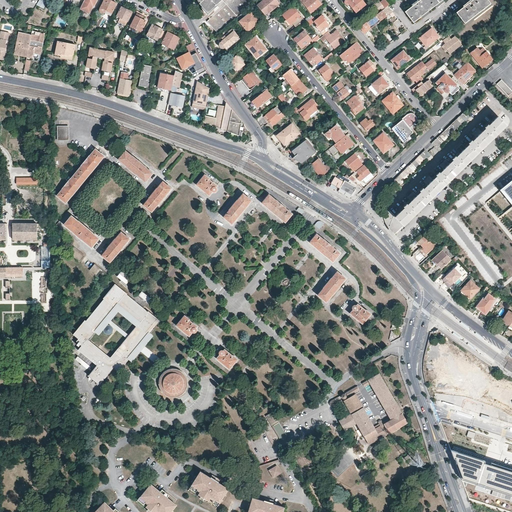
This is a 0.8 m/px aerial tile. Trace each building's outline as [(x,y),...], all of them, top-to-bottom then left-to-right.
[(39,0),(36,5),(42,8),(45,2),(42,0),(39,0)] [(91,5),(93,6),(94,6),(96,0),(84,0),(81,8),(88,12),(91,5)] [(110,15),(116,3),(110,0),(103,0),(100,9),(99,10),(99,11),(99,12),(100,12),(100,13),(101,13),(101,14),(102,14),(103,14),(103,13),(104,13),(110,15)] [(200,0),(202,2),(200,4),(208,13),(213,8),(222,0),(200,0)] [(244,11),(251,5),(255,0),(232,0),(230,2),(227,5),(226,4),(212,17),(207,21),(214,29),(218,34),(233,21),(244,11)] [(222,0),(213,8),(208,13),(212,17),(226,4),(227,5),(230,2),(232,0),(222,0)] [(277,6),(276,5),(279,3),(276,0),(264,0),(257,6),(264,15),(267,12),(268,14),(276,7),(277,6)] [(311,13),(321,4),(318,0),(300,0),(311,13)] [(366,4),(362,0),(345,0),(344,3),(346,5),(348,5),(349,4),(356,13),(366,4)] [(380,12),(385,8),(380,2),(379,0),(374,4),(380,12)] [(442,0),(420,0),(418,1),(418,0),(415,2),(416,3),(405,12),(413,23),(431,9),(442,0)] [(470,0),(467,3),(467,4),(456,13),(464,23),(478,13),(490,3),(487,0),(472,0),(471,1),(470,0)] [(126,25),(132,12),(126,9),(126,8),(122,6),(117,16),(120,18),(118,22),(126,25)] [(365,33),(392,12),(387,6),(385,8),(380,12),(375,15),(376,16),(367,22),(366,22),(360,27),(365,33)] [(289,17),(293,23),(295,26),(303,19),(293,7),(282,15),(286,20),(289,17)] [(0,12),(0,13),(0,15),(12,20),(13,18),(0,12)] [(259,22),(251,12),(239,22),(247,32),(259,22)] [(138,36),(146,21),(142,19),(143,17),(143,16),(142,16),(137,13),(128,32),(138,36)] [(316,20),(313,16),(313,17),(311,18),(310,19),(306,22),(309,26),(314,22),(316,25),(315,27),(322,35),(327,31),(325,28),(330,24),(322,15),(316,20)] [(157,41),(163,30),(155,26),(154,27),(151,26),(146,35),(157,41)] [(426,47),(439,36),(432,28),(419,38),(426,47)] [(223,52),(225,57),(232,51),(230,47),(240,38),(232,29),(228,32),(229,33),(219,41),(220,42),(219,44),(220,46),(221,48),(223,48),(224,48),(226,49),(223,52)] [(311,41),(314,44),(319,39),(317,35),(312,39),(304,30),(293,39),(297,44),(300,42),(304,47),(311,41)] [(319,39),(322,42),(326,39),(334,49),(345,40),(341,35),(340,36),(339,35),(340,34),(337,30),(331,35),(328,32),(319,39)] [(0,59),(3,60),(6,45),(6,44),(7,40),(8,39),(9,33),(1,31),(0,34),(0,38),(1,39),(0,42),(0,59)] [(162,45),(165,46),(173,50),(179,38),(168,33),(162,44),(162,45)] [(27,55),(31,37),(18,34),(14,53),(27,55)] [(40,37),(31,35),(31,37),(27,55),(33,57),(34,52),(41,53),(45,35),(40,34),(40,37)] [(449,48),(447,49),(450,53),(461,44),(455,36),(451,39),(449,36),(443,41),(445,43),(449,48)] [(261,56),(263,54),(262,52),(268,47),(265,43),(263,45),(255,37),(245,45),(257,59),(261,55),(261,56)] [(73,55),(75,45),(58,42),(56,54),(61,56),(61,54),(67,55),(68,54),(73,55)] [(351,61),(360,54),(359,53),(363,51),(360,48),(360,47),(356,42),(340,56),(344,61),(345,60),(347,63),(350,61),(351,61)] [(102,50),(98,49),(90,47),(88,55),(93,57),(93,59),(88,58),(86,67),(95,69),(97,60),(96,60),(97,57),(101,58),(102,50)] [(322,59),(316,51),(316,50),(314,47),(313,47),(303,55),(311,64),(314,62),(316,64),(322,59)] [(480,50),(477,47),(470,52),(482,67),(492,59),(483,47),(480,50)] [(115,52),(107,50),(107,51),(102,50),(101,58),(105,58),(105,62),(104,61),(102,70),(111,72),(113,63),(108,63),(108,59),(114,60),(115,52)] [(410,59),(403,50),(391,60),(398,69),(410,59)] [(194,63),(188,52),(177,57),(183,71),(189,68),(188,66),(194,63)] [(333,55),(331,52),(324,58),(326,61),(333,55)] [(237,71),(245,64),(237,55),(226,64),(229,67),(232,64),(237,71)] [(271,73),(282,64),(274,55),(266,61),(269,65),(266,67),(271,73)] [(422,70),(424,69),(427,67),(429,70),(437,63),(433,59),(425,65),(422,61),(407,74),(410,77),(411,76),(415,81),(417,83),(423,79),(421,76),(424,73),(422,70)] [(369,60),(359,68),(366,76),(376,68),(369,60)] [(454,76),(463,86),(467,82),(465,81),(465,80),(475,71),(467,63),(454,75),(454,76)] [(447,68),(443,64),(430,74),(435,79),(447,68)] [(334,75),(325,65),(318,70),(324,77),(324,78),(327,81),(334,75)] [(147,86),(151,68),(142,66),(139,84),(147,86)] [(283,76),(291,86),(299,79),(290,69),(283,76)] [(182,73),(175,71),(174,76),(172,86),(175,87),(177,87),(179,87),(182,73)] [(258,86),(261,84),(251,71),(243,77),(244,78),(243,79),(242,80),(250,90),(251,89),(252,89),(255,87),(257,85),(258,86)] [(129,96),(132,81),(127,80),(128,76),(126,76),(127,73),(122,72),(117,93),(129,96)] [(172,86),(174,76),(161,73),(158,88),(171,91),(171,90),(172,86)] [(456,85),(445,73),(436,82),(439,85),(436,87),(439,90),(441,88),(444,91),(445,92),(447,93),(449,92),(452,95),(459,88),(456,85)] [(379,93),(389,85),(381,76),(371,84),(379,93)] [(291,86),(290,86),(299,96),(307,89),(299,79),(291,86)] [(423,84),(421,81),(411,89),(414,93),(417,91),(420,95),(431,87),(429,85),(432,83),(429,79),(428,80),(423,84)] [(511,90),(502,80),(497,84),(508,96),(511,92),(511,90)] [(349,94),(339,81),(332,87),(340,97),(343,96),(344,98),(349,94)] [(206,107),(210,88),(197,82),(193,104),(206,107)] [(258,108),(270,98),(273,96),(273,95),(271,91),(269,93),(266,88),(262,91),(263,93),(252,101),(258,108)] [(403,105),(392,92),(382,101),(392,113),(403,105)] [(185,96),(171,93),(168,104),(176,106),(176,107),(182,109),(185,96)] [(281,94),(277,97),(279,99),(281,102),(285,99),(281,94)] [(359,102),(354,96),(347,102),(351,109),(355,114),(363,108),(359,102)] [(289,111),(292,114),(297,111),(304,120),(309,116),(308,115),(315,110),(319,107),(312,98),(298,110),(295,106),(289,111)] [(225,108),(221,128),(235,133),(234,137),(238,138),(242,121),(240,118),(229,106),(226,102),(225,106),(225,108)] [(219,105),(217,118),(204,114),(203,121),(221,128),(225,108),(225,106),(219,105)] [(272,125),(284,116),(281,112),(279,114),(274,108),(264,117),(267,121),(268,120),(272,125)] [(308,115),(309,116),(311,118),(318,113),(315,110),(308,115)] [(409,128),(414,124),(415,124),(416,124),(417,124),(417,123),(418,123),(418,121),(418,120),(417,118),(416,117),(416,116),(414,114),(411,113),(409,113),(407,114),(400,120),(401,121),(393,129),(404,142),(410,137),(409,135),(413,132),(409,128)] [(388,226),(393,232),(427,199),(505,122),(496,114),(490,120),(491,121),(488,124),(486,123),(484,125),(485,126),(482,130),(481,129),(480,130),(477,126),(472,131),(475,135),(474,136),(475,137),(472,140),(470,138),(468,141),(469,142),(466,145),(465,145),(464,146),(461,142),(456,147),(459,150),(458,152),(459,152),(456,155),(455,154),(452,157),(453,158),(450,161),(449,160),(448,161),(444,158),(439,162),(443,166),(442,167),(443,168),(440,171),(438,170),(435,172),(437,174),(434,177),(433,176),(431,177),(428,174),(423,178),(427,182),(426,183),(426,184),(423,187),(422,186),(419,189),(420,190),(418,193),(416,192),(415,193),(412,190),(407,195),(410,198),(409,199),(410,201),(407,203),(406,202),(403,204),(404,206),(401,209),(400,208),(394,214),(388,208),(382,213),(384,221),(385,222),(388,226)] [(368,121),(366,118),(360,122),(367,131),(375,125),(374,123),(371,120),(370,119),(368,121)] [(284,145),(300,133),(291,123),(276,135),(284,145)] [(331,136),(336,143),(345,135),(336,125),(326,133),(329,138),(331,136)] [(68,126),(58,126),(58,140),(68,140),(68,126)] [(383,153),(393,145),(383,132),(373,141),(383,153)] [(336,143),(328,149),(333,155),(339,150),(341,153),(348,147),(353,143),(346,135),(345,135),(336,143)] [(301,162),(315,151),(306,140),(292,151),(301,162)] [(104,156),(96,149),(57,195),(66,202),(104,156)] [(125,150),(118,159),(146,181),(152,173),(125,150)] [(355,172),(363,166),(360,163),(361,162),(354,154),(346,161),(355,172)] [(321,176),(331,168),(327,164),(324,166),(318,158),(310,165),(318,175),(319,174),(321,176)] [(395,178),(398,182),(414,166),(411,163),(395,178)] [(370,173),(364,165),(363,166),(355,172),(349,177),(347,178),(350,180),(354,182),(357,179),(354,176),(357,173),(359,176),(357,177),(360,181),(362,179),(365,183),(373,176),(370,173)] [(204,175),(196,185),(209,195),(212,191),(213,192),(214,192),(215,191),(216,191),(216,190),(216,189),(215,188),(215,187),(217,186),(209,180),(210,179),(204,175)] [(350,180),(347,178),(344,177),(342,175),(341,178),(344,180),(344,182),(340,179),(336,177),(334,176),(330,182),(346,192),(352,195),(354,191),(357,187),(352,184),(349,183),(350,180)] [(162,181),(143,205),(151,211),(170,187),(162,181)] [(511,181),(500,191),(511,205),(511,181)] [(269,194),(262,202),(285,222),(292,213),(269,194)] [(240,197),(223,217),(232,224),(249,204),(240,197)] [(71,216),(64,224),(91,247),(98,238),(71,216)] [(315,225),(314,226),(320,229),(324,223),(318,220),(315,225)] [(37,223),(12,223),(13,239),(37,239),(37,223)] [(121,232),(101,255),(109,262),(129,238),(121,232)] [(316,233),(309,242),(333,262),(340,253),(316,233)] [(427,254),(437,245),(427,234),(419,242),(424,247),(422,249),(427,254)] [(72,245),(67,251),(79,261),(84,255),(72,245)] [(442,268),(452,259),(443,250),(432,260),(438,265),(439,265),(442,268)] [(94,264),(89,269),(102,280),(107,274),(94,264)] [(450,278),(456,285),(461,281),(459,279),(462,275),(453,266),(444,276),(448,280),(450,278)] [(23,267),(0,267),(0,276),(23,276),(23,272),(23,267)] [(116,276),(126,284),(130,278),(121,270),(116,276)] [(337,271),(317,295),(326,302),(346,278),(337,271)] [(455,287),(456,285),(450,278),(448,280),(455,287)] [(462,291),(467,295),(470,298),(479,288),(470,281),(462,291)] [(80,347),(79,350),(97,365),(89,375),(101,384),(115,368),(119,371),(123,366),(129,359),(132,362),(143,348),(154,335),(151,332),(160,320),(116,284),(74,334),(79,338),(77,341),(79,342),(77,344),(80,347)] [(148,302),(151,298),(141,291),(138,295),(148,302)] [(486,314),(493,304),(492,304),(496,298),(488,293),(484,298),(483,297),(476,307),(486,314)] [(366,310),(356,305),(355,305),(354,305),(353,305),(353,306),(352,307),(353,308),(353,309),(350,313),(363,324),(371,314),(366,310)] [(510,325),(511,321),(511,312),(508,310),(502,320),(510,325)] [(184,315),(176,325),(189,336),(192,332),(194,332),(195,332),(196,331),(196,329),(195,328),(197,326),(189,320),(190,319),(184,315)] [(232,356),(224,349),(223,350),(222,350),(220,350),(219,351),(219,352),(219,353),(220,355),(217,358),(229,369),(238,359),(233,355),(232,356)] [(77,355),(75,358),(86,369),(89,366),(77,355)] [(187,386),(187,383),(187,380),(186,377),(185,375),(183,373),(181,371),(179,370),(176,369),(173,369),(171,369),(168,370),(166,371),(164,373),(162,375),(161,377),(160,380),(159,383),(160,385),(161,388),(162,390),(163,392),(166,394),(168,395),(171,396),(173,396),(176,396),(179,395),(181,394),(183,393),(185,391),(186,388),(187,386)] [(399,408),(379,373),(363,382),(365,386),(370,382),(388,414),(391,419),(389,420),(388,418),(383,421),(381,419),(378,421),(379,423),(374,426),(355,393),(343,400),(351,413),(339,420),(346,431),(358,424),(369,444),(407,422),(402,413),(399,408)] [(356,386),(346,392),(348,395),(358,389),(356,386)] [(330,405),(331,405),(341,399),(339,396),(337,397),(335,398),(334,399),(333,399),(331,400),(331,401),(330,401),(330,402),(330,403),(330,404),(330,405)] [(273,411),(267,415),(281,439),(287,435),(280,423),(273,411)] [(401,448),(396,452),(399,457),(405,454),(401,448)] [(511,470),(489,463),(452,451),(464,481),(511,495),(511,470)] [(415,452),(405,458),(411,467),(420,461),(415,452)] [(279,468),(271,472),(273,477),(281,472),(279,468)] [(215,479),(211,477),(211,478),(210,477),(210,476),(201,471),(197,476),(196,475),(194,478),(192,481),(193,482),(192,484),(198,488),(196,491),(202,495),(206,498),(212,502),(214,498),(220,502),(222,500),(223,501),(227,495),(225,494),(229,488),(220,482),(219,483),(218,483),(219,482),(215,479)] [(164,494),(161,491),(160,492),(159,491),(160,490),(151,484),(147,489),(146,487),(143,490),(141,493),(143,494),(141,496),(146,500),(144,503),(149,507),(154,511),(155,511),(173,511),(174,511),(173,509),(177,504),(168,497),(168,498),(167,498),(167,497),(164,494)] [(268,501),(264,500),(264,501),(262,501),(263,500),(253,497),(251,503),(249,503),(248,507),(247,509),(249,510),(248,511),(282,511),(284,506),(274,503),(274,504),(272,504),(272,503),(268,501)] [(96,511),(94,511),(116,511),(114,510),(113,511),(112,510),(113,509),(105,501),(100,506),(99,505),(96,508),(94,510),(96,511)]
